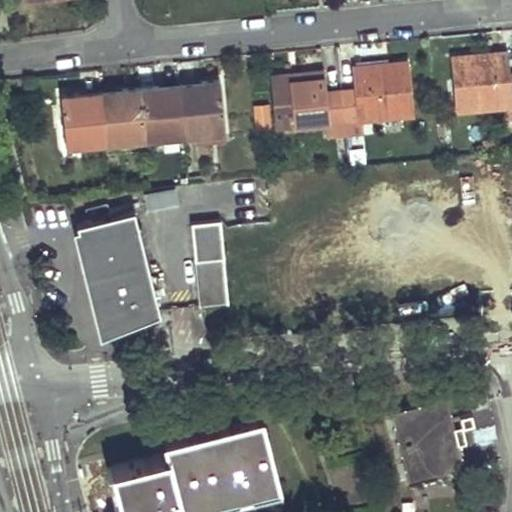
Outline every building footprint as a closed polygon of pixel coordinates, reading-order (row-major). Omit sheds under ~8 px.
[(505,51),(453,55),(457,106),(505,101),(507,121),(511,120),(511,70),(507,71),(505,51)] [(384,55),(352,58),(353,70),(385,67),(384,61),(384,55)] [(385,67),(353,70),(355,86),(338,88),(343,131),(361,130),(360,116),(409,112),(404,60),(384,61),(385,67)] [(323,67),(270,72),(275,124),(323,120),(324,133),(343,131),(338,88),(325,89),(323,67)] [(197,80),(177,81),(182,131),(223,127),(218,78),(197,80)] [(158,83),(138,85),(142,135),(182,131),(177,81),(158,83)] [(119,87),(98,89),(103,138),(142,135),(138,85),(119,87)] [(79,91),(58,93),(63,142),(103,138),(98,89),(79,91)] [(267,103),(256,104),(257,117),(269,116),(267,103)] [(490,139),(481,140),(482,152),(492,152),(490,139)] [(143,312),(159,308),(132,201),(67,216),(96,328),(122,319),(124,323),(144,315),(143,312)] [(228,304),(222,224),(193,227),(199,306),(228,304)] [(379,265),(410,264),(409,236),(378,237),(379,265)] [(472,245),(439,247),(440,261),(473,259),(472,245)] [(390,407),(407,476),(435,470),(435,473),(463,465),(455,430),(447,394),(430,398),(390,407)] [(186,511),(188,508),(279,485),(261,413),(209,427),(164,438),(167,452),(107,467),(114,496),(118,495),(121,511),(186,511)]
